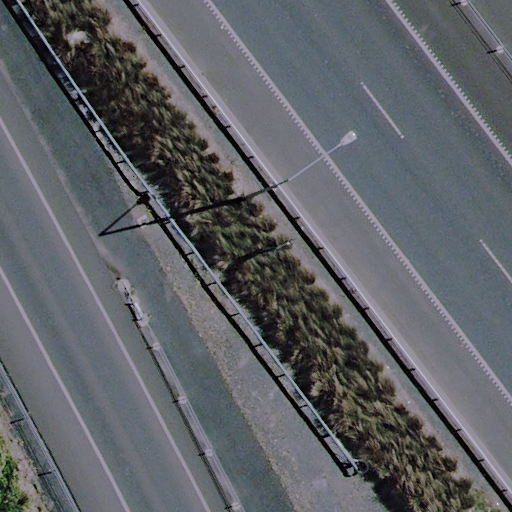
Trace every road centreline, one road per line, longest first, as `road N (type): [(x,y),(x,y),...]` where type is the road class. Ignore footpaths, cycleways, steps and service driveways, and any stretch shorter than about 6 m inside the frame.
road 1 (track): [(34,269),(249,363),(354,511)]
road 2 (motorway): [(511,280),(299,0)]
road 3 (motorway): [(148,511),(0,210)]
